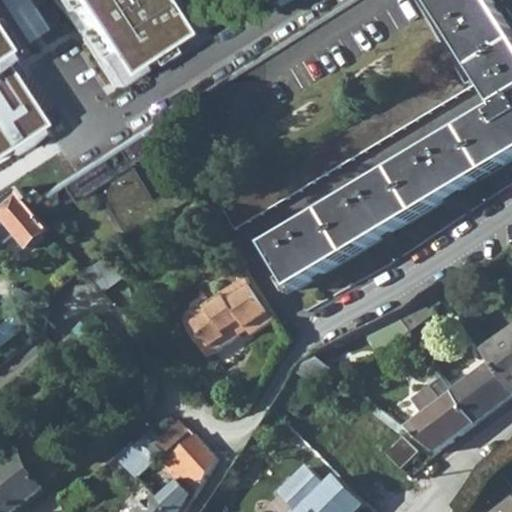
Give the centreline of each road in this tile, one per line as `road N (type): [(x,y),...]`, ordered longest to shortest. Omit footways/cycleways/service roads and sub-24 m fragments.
road 1 (residential): [(511,215),(314,340),(240,445)]
road 2 (residential): [(240,445),(205,423),(107,315)]
road 3 (residential): [(416,511),(511,428)]
